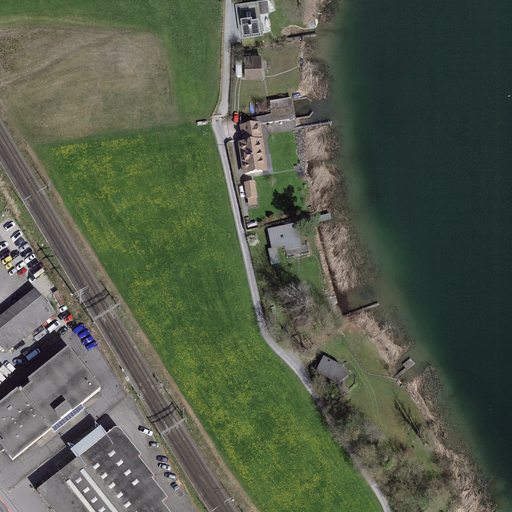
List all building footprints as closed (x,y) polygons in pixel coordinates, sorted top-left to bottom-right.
[(271,1),(238,6),(243,40),(276,36),(271,1)] [(265,58),(247,58),(247,80),(265,80),(265,58)] [(248,177),(270,174),(263,126),(241,129),(248,177)] [(231,142),(237,186),(255,184),(254,179),(244,180),(238,141),(231,142)] [(248,200),(248,208),(257,208),(256,185),(238,187),(239,201),(248,200)] [(306,251),(301,226),(270,232),(275,258),(306,251)] [(38,294),(0,322),(0,345),(8,357),(58,320),(38,294)] [(71,348),(0,403),(0,442),(12,458),(102,388),(71,348)] [(351,376),(325,358),(315,373),(341,391),(351,376)] [(81,462),(40,494),(54,511),(171,511),(168,507),(173,504),(157,484),(159,482),(144,462),(146,460),(122,429),(111,438),(106,431),(75,454),(81,462)]
